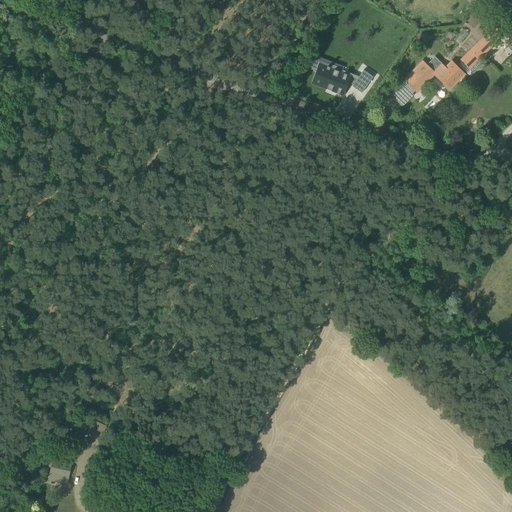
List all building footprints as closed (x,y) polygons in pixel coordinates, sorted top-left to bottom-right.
[(351,0),(346,0),(342,10),(365,20),(370,8),(351,0)] [(511,16),(508,12),(460,59),(469,68),(504,34),(503,32),(511,22),(511,16)] [(428,66),(423,61),(404,80),(416,92),(434,74),(450,89),(464,74),(452,62),(446,68),(441,63),(440,63),(435,58),(428,66)] [(317,72),(312,83),(327,88),(326,89),(327,89),(327,88),(331,90),(331,91),(331,90),(337,92),(336,93),(337,93),(337,92),(339,93),(339,94),(340,94),(342,95),(347,82),(353,85),(352,86),(362,93),(373,77),(363,70),(359,76),(357,79),(350,76),(341,73),(342,70),(332,66),(331,69),(329,68),(330,67),(327,66),(327,67),(321,65),(319,64),(317,72)] [(68,408),(63,418),(80,426),(77,432),(84,435),(91,420),(68,408)] [(52,461),(49,460),(47,467),(50,468),(48,479),(67,484),(72,464),(53,459),(52,461)]
